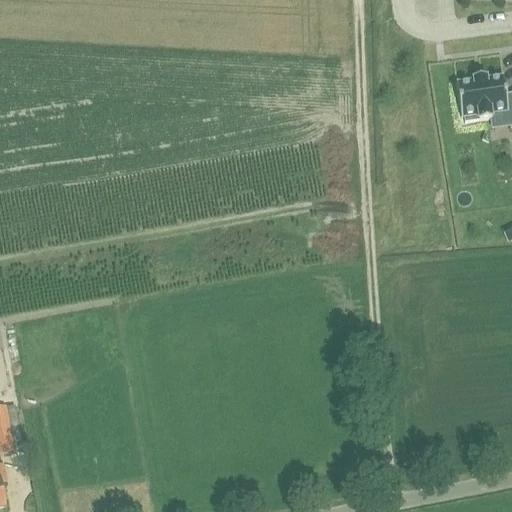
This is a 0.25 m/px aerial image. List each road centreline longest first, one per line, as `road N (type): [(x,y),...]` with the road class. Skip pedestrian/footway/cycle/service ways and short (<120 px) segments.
road 1 (track): [(392,501),(363,0)]
road 2 (unclassified): [(339,511),(511,479)]
road 3 (residential): [(403,0),(409,24),(426,32),(511,21)]
